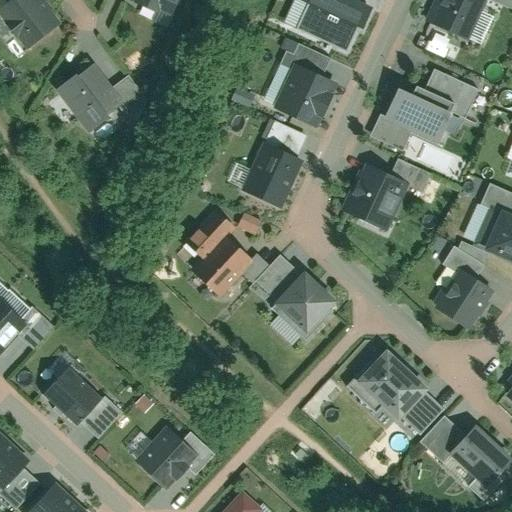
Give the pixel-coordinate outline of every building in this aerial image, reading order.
[(0,0),(0,8),(1,8),(30,45),(62,20),(46,0),(0,0)] [(139,0),(170,13),(175,0),(139,0)] [(308,0),(297,25),(347,48),(360,20),(366,22),(374,4),(365,0),(308,0)] [(511,0),(435,0),(427,18),(465,36),(482,0),(511,0)] [(295,65),(277,104),(319,122),(339,77),(323,70),(330,54),(299,40),(294,52),(287,49),(282,60),(295,65)] [(95,57),(59,84),(90,125),(120,103),(131,118),(153,102),(130,70),(113,82),(95,57)] [(382,110),(372,133),(404,147),(411,131),(438,143),(452,109),(467,115),(480,87),(433,66),(424,85),(404,77),(388,113),(382,110)] [(275,118),(243,188),(280,205),(303,153),(299,151),(307,132),(275,118)] [(365,161),(345,205),(389,226),(409,184),(425,191),(433,173),(398,157),(390,173),(365,161)] [(500,211),(486,245),(511,255),(511,190),(490,182),(481,203),(500,211)] [(257,278),(271,262),(258,250),(252,257),(229,237),(237,228),(216,209),(189,238),(207,254),(194,269),(225,295),(244,273),(253,281),(257,278)] [(237,226),(253,234),(259,220),(243,213),(237,226)] [(457,272),(437,306),(471,326),(496,285),(476,273),(484,259),(456,243),(444,264),(457,272)] [(302,270),(282,251),(257,278),(280,299),(273,306),(307,338),(335,308),(332,304),(339,297),(306,266),(302,270)] [(0,358),(26,332),(0,306),(0,358)] [(282,335),(289,327),(276,316),(270,324),(282,335)] [(430,384),(386,343),(348,383),(376,410),(381,405),(397,420),(404,413),(423,430),(445,406),(426,388),(430,384)] [(104,407),(70,373),(45,398),(79,432),(104,407)] [(330,379),(318,391),(329,403),(342,390),(330,379)] [(446,412),(421,438),(444,459),(452,451),(478,475),(470,483),(485,497),(508,473),(502,467),(511,455),(511,451),(477,419),(466,431),(446,412)] [(200,462),(165,428),(131,463),(165,497),(200,462)] [(26,463),(0,436),(0,487),(1,488),(26,463)] [(80,511),(55,489),(32,511),(80,511)] [(255,511),(239,496),(224,511),(255,511)]
